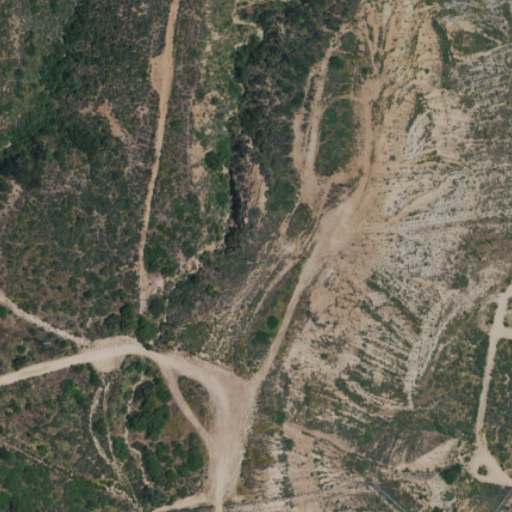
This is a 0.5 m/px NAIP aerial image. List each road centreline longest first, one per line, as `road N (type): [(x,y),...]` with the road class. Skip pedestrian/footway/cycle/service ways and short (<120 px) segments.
road 1 (track): [(219,495),(223,421),(213,386),(176,364),(123,348),(0,384)]
road 2 (track): [(511,484),(487,461),(476,426),(494,331),(511,333)]
